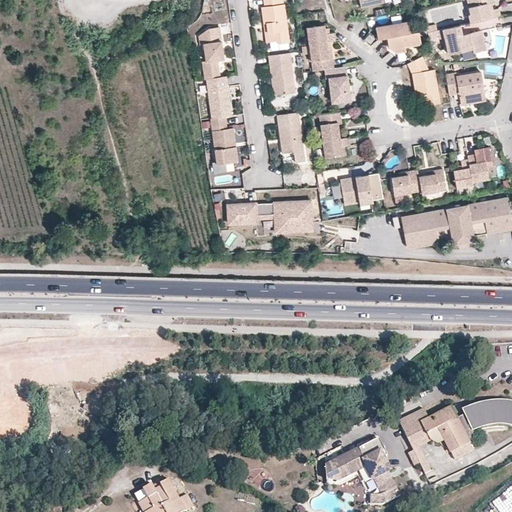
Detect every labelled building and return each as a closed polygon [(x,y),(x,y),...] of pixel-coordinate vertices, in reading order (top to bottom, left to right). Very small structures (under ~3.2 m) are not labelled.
[(288,43),(283,5),(280,5),(279,0),(263,0),(265,8),(262,8),(264,26),(267,25),(269,42),(277,41),(278,44),(288,43)] [(491,7),(487,8),(485,0),(486,0),(466,0),(469,12),(467,13),(468,21),(499,14),(497,5),(491,7)] [(306,25),(309,41),(327,39),(334,38),(333,30),(329,30),(325,31),(324,25),(324,22),(306,25)] [(380,39),(388,38),(401,36),(401,39),(389,41),(390,49),(395,53),(405,52),(405,48),(421,46),(419,33),(412,34),(410,22),(378,27),(380,39)] [(469,31),(469,34),(461,35),(461,33),(459,23),(437,28),(439,36),(444,35),(447,51),(472,47),(472,50),(485,48),(481,28),(469,31)] [(196,34),(197,43),(202,43),(204,60),(200,60),(203,79),(205,78),(219,76),(217,61),(214,62),(213,58),(217,57),(222,57),(217,26),(207,27),(196,34)] [(327,39),(309,41),(313,68),(323,67),(334,65),(333,54),(329,55),(328,45),(327,39)] [(277,95),(295,92),(290,52),(269,55),(272,78),(276,78),(277,95)] [(427,104),(441,102),(436,68),(429,69),(422,56),(409,63),(414,71),(417,95),(426,94),(427,104)] [(331,100),(351,97),(345,64),(334,65),(323,67),(324,77),(328,76),(331,100)] [(467,99),(470,94),(477,94),(477,100),(487,98),(483,71),(458,75),(457,72),(447,73),(450,94),(460,92),(462,100),(467,99)] [(225,75),(219,76),(205,78),(211,118),(225,116),(231,115),(225,75)] [(462,100),(462,103),(477,100),(477,94),(470,94),(467,99),(462,100)] [(372,96),(359,97),(360,109),(373,108),(372,96)] [(339,135),(338,129),(336,120),(341,119),(340,109),(318,112),(322,138),(339,135)] [(296,162),(306,160),(299,111),(278,114),(283,152),(295,151),(296,162)] [(226,124),(225,116),(211,118),(210,118),(211,126),(226,124)] [(236,148),(232,145),(232,142),(235,142),(233,128),(212,130),(214,149),(217,163),(238,160),(236,148)] [(322,138),(325,154),(343,151),(342,143),(346,143),(350,142),(349,134),(339,135),(322,138)] [(493,166),(490,147),(478,149),(479,152),(476,153),(477,158),(485,157),(486,161),(487,167),(493,166)] [(211,149),(213,169),(238,166),(238,160),(217,163),(214,149),(211,149)] [(487,167),(486,161),(478,162),(477,158),(476,153),(476,152),(475,152),(468,153),(469,157),(473,182),(489,179),(487,167)] [(461,164),(462,168),(454,169),(457,188),(474,185),(473,182),(469,157),(460,158),(461,164)] [(421,188),(422,192),(446,188),(443,166),(433,168),(433,172),(425,174),(419,175),(421,188)] [(392,175),(394,193),(421,188),(419,175),(417,168),(408,169),(408,173),(399,174),(392,175)] [(380,178),(370,179),(355,182),(355,179),(354,175),(339,177),(343,203),(383,195),(380,178)] [(304,177),(304,185),(314,184),(314,176),(304,177)] [(440,241),(440,238),(511,224),(511,214),(509,197),(404,216),(409,247),(440,241)] [(274,201),(274,202),(275,217),(275,231),(284,230),(312,229),(311,200),(274,201)] [(275,217),(274,202),(256,202),(228,203),(228,222),(257,221),(257,217),(275,217)] [(454,239),(455,245),(475,241),(474,235),(511,228),(511,224),(440,238),(440,241),(454,239)] [(425,409),(399,418),(412,451),(409,452),(413,464),(434,456),(430,446),(445,440),(452,459),(474,451),(457,406),(428,417),(425,409)] [(381,495),(374,495),(374,504),(384,504),(402,495),(389,470),(391,469),(385,457),(389,455),(380,438),(366,446),(367,448),(361,452),(360,449),(327,467),(327,471),(331,471),(337,468),(342,479),(365,467),(372,480),(375,478),(383,494),(381,495)] [(342,479),(337,468),(331,471),(327,471),(327,480),(340,480),(342,479)] [(169,480),(168,478),(153,486),(155,490),(162,487),(161,484),(163,483),(169,480)] [(138,500),(144,511),(184,511),(186,511),(169,480),(163,483),(161,484),(162,487),(155,490),(153,486),(152,484),(134,494),(138,500)] [(367,482),(371,492),(377,489),(374,480),(367,482)]
